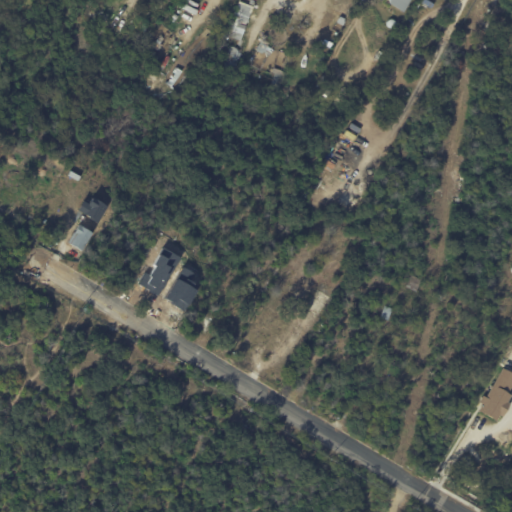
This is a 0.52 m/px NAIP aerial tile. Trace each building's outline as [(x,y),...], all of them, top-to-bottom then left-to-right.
[(245,0),(230,39),(224,36),(238,0),(245,0)] [(402,12),(408,0),(387,0),(386,2),(402,12)] [(260,42),(267,45),(264,53),(257,51),(260,42)] [(242,50),(233,73),(221,68),(230,46),(242,50)] [(275,73),(284,76),(278,92),(269,89),(275,73)] [(150,254),(159,240),(164,243),(161,249),(158,248),(156,251),(158,253),(155,257),(150,254)] [(412,275),(422,280),(417,292),(406,287),(412,275)] [(438,289),(445,294),(441,300),(434,296),(438,289)] [(276,295),(286,302),(279,313),(286,318),(292,310),(304,318),(283,349),(253,329),(275,295),(276,295)] [(392,309),(388,321),(380,318),(384,306),(392,309)] [(401,361),(398,375),(387,373),(390,359),(401,361)] [(477,411),(497,421),(510,396),(507,393),(511,383),(511,373),(500,367),(477,411)]
